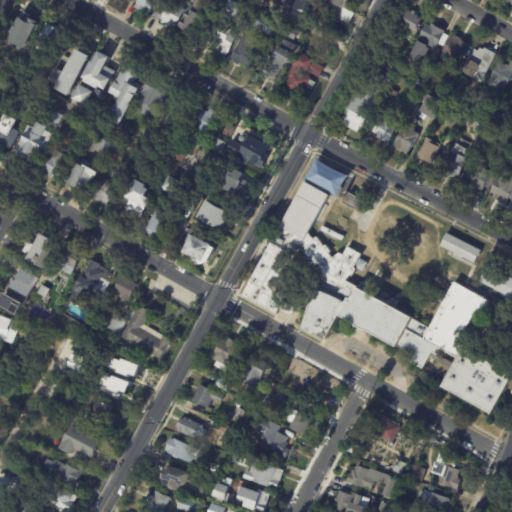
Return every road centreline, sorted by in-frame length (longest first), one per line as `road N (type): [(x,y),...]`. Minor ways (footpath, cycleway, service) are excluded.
road 1 (tertiary): [(381,0),(100,511)]
road 2 (residential): [(511,239),(67,0)]
road 3 (residential): [(505,458),(217,298)]
road 4 (residential): [(217,298),(0,175)]
road 5 (residential): [(366,381),(295,511)]
